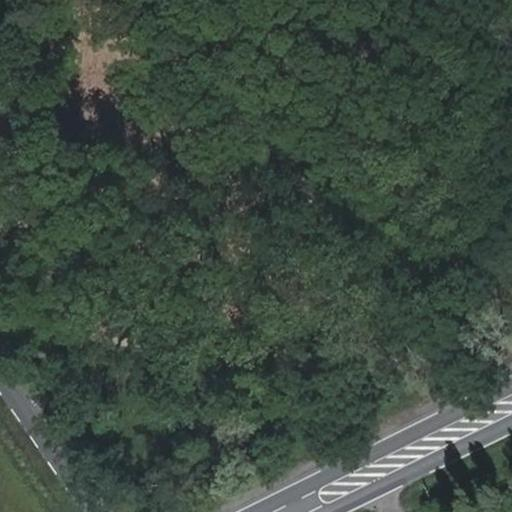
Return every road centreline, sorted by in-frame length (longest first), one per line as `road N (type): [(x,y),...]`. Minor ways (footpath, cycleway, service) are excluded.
road 1 (primary): [(511,400),(280,511)]
road 2 (primary): [(331,511),(511,423)]
road 3 (unclassified): [(0,373),(97,511)]
